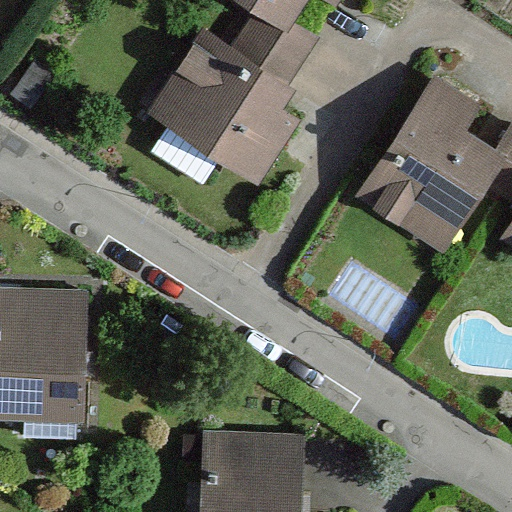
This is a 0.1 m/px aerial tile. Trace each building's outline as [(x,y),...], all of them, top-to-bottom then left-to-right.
[(326,0),(247,0),(250,1),(304,36),(326,0)] [(304,36),(250,1),(226,38),(194,18),(138,107),(253,179),(307,92),(280,75),(304,36)] [(480,95),(436,68),(357,199),(439,248),(457,218),(498,148),(461,126),(480,95)] [(511,131),(498,148),(457,218),(511,253),(511,131)] [(97,292),(0,285),(0,415),(88,421),(97,292)] [(302,511),(309,432),(203,425),(196,511),(302,511)]
